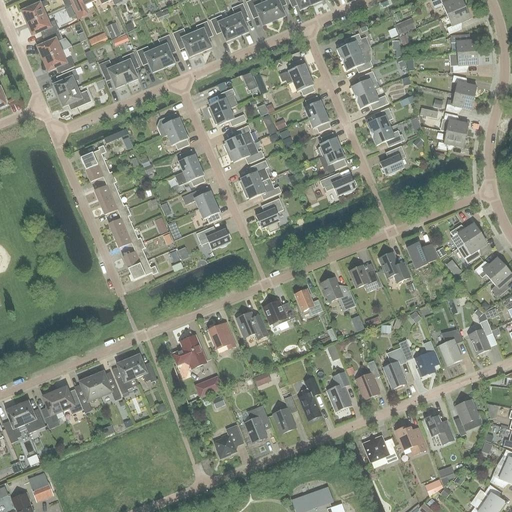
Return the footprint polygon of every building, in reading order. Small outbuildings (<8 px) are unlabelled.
[(70,3),(69,0),(62,0),(66,8),(71,6),(70,3)] [(92,3),(90,0),(75,0),(76,0),(70,3),(71,6),(76,17),(87,12),(84,6),(92,3)] [(274,22),(266,3),(264,0),(253,0),(247,3),(254,19),(259,17),(263,27),(274,22)] [(281,8),(287,5),(284,0),(273,0),(266,3),(274,22),(285,17),(281,8)] [(311,6),(308,0),(288,0),(290,4),(296,2),(300,11),(311,6)] [(431,0),(435,9),(443,6),(447,16),(465,9),(461,0),(455,0),(453,1),(452,0),(431,0)] [(46,16),(42,8),(48,6),(46,1),(21,12),(27,24),(46,16)] [(244,23),(250,21),(243,4),(232,9),(235,16),(229,19),(237,38),(249,33),(244,23)] [(452,27),(447,29),(449,35),(461,30),(459,24),(469,20),(470,20),(465,9),(447,16),(452,27)] [(170,17),(167,11),(162,13),(164,19),(170,17)] [(159,22),(164,19),(162,13),(156,16),(159,22)] [(59,31),(55,21),(49,24),(46,16),(27,24),(32,37),(43,32),(45,37),(59,31)] [(237,38),(229,19),(224,21),(221,16),(211,21),(217,35),(222,33),(226,42),(237,38)] [(409,20),(396,26),(400,34),(412,29),(414,28),(411,19),(409,20)] [(208,39),(213,37),(207,22),(196,27),(198,32),(193,34),(201,53),(212,49),(208,39)] [(128,31),(133,29),(130,23),(125,26),(128,31)] [(62,52),(58,44),(64,42),(60,34),(65,32),(64,29),(59,31),(45,37),(48,43),(37,48),(42,60),(62,52)] [(111,40),(121,36),(118,30),(109,34),(111,40)] [(201,53),(193,34),(187,37),(184,30),(173,34),(180,51),(185,48),(189,58),(201,53)] [(81,43),(86,40),(83,33),(78,35),(81,43)] [(92,47),(107,40),(104,34),(89,41),(92,47)] [(120,38),(122,44),(128,41),(126,35),(120,38)] [(361,40),(359,35),(347,40),(349,46),(337,51),(342,62),(366,51),(370,49),(366,39),(361,40)] [(171,55),(176,52),(169,36),(158,40),(161,48),(156,50),(164,69),(175,64),(171,55)] [(404,36),(400,38),(403,46),(408,44),(404,36)] [(456,44),(457,55),(477,54),(476,41),(475,41),(475,42),(464,43),(464,37),(450,38),(451,44),(456,44)] [(121,46),(118,40),(113,42),(116,49),(121,46)] [(164,69),(156,50),(150,52),(148,47),(137,52),(143,66),(148,64),(153,74),(164,69)] [(88,62),(93,59),(90,51),(85,54),(88,62)] [(373,68),(366,51),(342,62),(346,72),(358,67),(361,73),(373,68)] [(75,67),(70,57),(65,59),(62,52),(42,60),(48,73),(59,68),(61,73),(75,67)] [(134,70),(139,68),(133,54),(123,58),(125,63),(119,66),(127,85),(138,80),(134,70)] [(478,66),(477,54),(457,55),(449,56),(450,68),(453,67),(453,74),(466,73),(466,66),(477,65),(477,66),(478,66)] [(402,58),(397,60),(401,68),(406,66),(402,58)] [(289,65),(292,71),(280,76),(283,82),(282,82),(283,83),(286,82),(287,85),(293,83),(309,76),(305,65),(304,66),(301,60),(289,65)] [(127,85),(119,66),(108,70),(105,63),(99,65),(106,82),(112,80),(116,89),(127,85)] [(77,89),(72,78),(78,76),(75,70),(61,76),(63,81),(53,86),(58,97),(77,89)] [(380,89),(373,72),(361,77),(363,83),(351,88),(356,99),(374,91),(380,89)] [(251,73),(245,76),(250,87),(256,84),(251,73)] [(254,78),(262,96),(267,94),(259,75),(254,78)] [(314,86),(309,76),(293,83),(297,93),(301,91),(303,97),(315,92),(313,86),(314,86)] [(476,88),(465,85),(466,79),(453,76),(452,83),(457,84),(455,95),(474,99),(476,87),(476,88)] [(97,82),(102,90),(108,86),(103,78),(97,82)] [(92,102),(87,91),(80,94),(77,89),(58,97),(63,108),(73,104),(75,109),(92,102)] [(233,96),(235,95),(233,90),(221,95),(223,100),(209,106),(210,108),(208,109),(211,118),(234,108),(238,106),(233,96)] [(385,96),(378,100),(374,91),(356,99),(360,110),(372,105),(375,110),(389,105),(385,96)] [(471,112),(474,99),(455,95),(453,102),(448,101),(446,112),(458,114),(460,108),(470,111),(471,112)] [(304,109),(308,119),(325,112),(321,102),(320,103),(317,97),(305,102),(308,108),(304,109)] [(414,103),(412,97),(405,100),(407,106),(414,103)] [(235,120),(230,110),(234,108),(211,118),(215,126),(217,125),(218,127),(232,121),(234,127),(246,122),(244,116),(235,120)] [(390,128),(387,122),(393,120),(388,109),(376,114),(379,120),(367,125),(371,136),(390,128)] [(437,112),(429,110),(427,119),(435,121),(437,112)] [(330,123),(325,112),(308,119),(313,130),(316,128),(319,134),(331,129),(328,123),(330,123)] [(178,120),(176,114),(159,121),(157,127),(162,139),(167,136),(184,129),(180,119),(178,120)] [(445,114),(444,120),(443,120),(440,131),(446,133),(465,137),(468,125),(467,125),(457,123),(458,117),(445,114)] [(269,115),(262,118),(267,129),(274,126),(269,115)] [(416,134),(422,132),(417,118),(411,120),(416,134)] [(287,127),(283,120),(275,124),(278,131),(287,127)] [(254,143),(250,133),(251,132),(249,127),(237,132),(239,137),(225,143),(226,145),(223,146),(227,154),(254,143)] [(392,134),(390,128),(371,136),(376,147),(388,142),(391,147),(404,141),(402,135),(400,136),(398,131),(392,134)] [(188,140),(184,129),(167,136),(172,147),(175,145),(178,151),(190,146),(187,140),(188,140)] [(113,134),(115,140),(125,136),(123,130),(113,134)] [(463,149),(465,137),(446,133),(444,144),(439,143),(437,149),(450,152),(451,146),(462,148),(462,149),(463,149)] [(277,134),(270,137),(273,144),(280,141),(277,134)] [(319,149),(322,157),(341,149),(337,139),(335,139),(333,134),(321,139),(323,144),(320,146),(321,148),(319,149)] [(424,143),(419,138),(413,144),(418,149),(424,143)] [(289,139),(283,141),(286,149),(292,146),(289,139)] [(261,152),(258,153),(254,143),(227,154),(231,163),(233,162),(234,164),(248,158),(251,164),(264,158),(261,152)] [(107,153),(104,146),(98,149),(99,151),(81,159),(86,171),(105,163),(102,155),(107,153)] [(386,177),(388,175),(390,176),(396,174),(396,172),(404,169),(401,161),(406,158),(401,147),(385,154),(388,160),(380,164),(386,177)] [(345,159),(341,149),(322,157),(326,165),(328,164),(329,166),(332,165),(335,172),(347,166),(344,160),(345,159)] [(179,163),(183,173),(175,177),(200,166),(195,156),(194,156),(192,151),(180,156),(182,161),(179,163)] [(140,162),(143,168),(149,165),(147,159),(140,162)] [(265,170),(269,169),(266,162),(252,167),(255,174),(241,180),(241,182),(239,183),(243,191),(261,183),(270,180),(265,170)] [(110,174),(105,163),(86,171),(91,183),(105,176),(107,182),(115,178),(112,173),(110,174)] [(204,176),(200,166),(175,177),(179,187),(187,183),(191,182),(193,188),(205,183),(203,177),(204,176)] [(356,190),(350,177),(342,180),(339,174),(320,182),(322,189),(324,188),(326,192),(334,189),(337,197),(356,190)] [(299,187),(294,176),(289,178),(293,189),(299,187)] [(117,183),(115,178),(107,182),(109,186),(95,192),(100,204),(119,195),(114,184),(117,183)] [(263,189),(261,183),(243,191),(246,200),(249,199),(249,200),(263,194),(266,200),(281,194),(279,188),(272,190),(270,186),(263,189)] [(210,193),(207,187),(182,198),(186,206),(195,202),(199,210),(215,203),(211,193),(210,193)] [(314,193),(311,187),(303,190),(306,196),(314,193)] [(124,207),(119,195),(100,204),(105,216),(119,209),(121,214),(129,211),(127,206),(124,207)] [(277,214),(284,211),(279,200),(261,207),(264,214),(256,217),(261,230),(267,228),(270,234),(280,230),(277,223),(280,222),(277,214)] [(220,213),(215,203),(199,210),(203,220),(207,219),(209,224),(221,219),(219,214),(220,213)] [(131,216),(129,211),(121,214),(123,219),(109,225),(114,236),(133,228),(129,217),(131,216)] [(165,225),(162,218),(154,221),(157,228),(165,225)] [(174,222),(168,225),(174,241),(181,238),(174,222)] [(464,245),(480,235),(474,224),(473,225),(474,225),(464,231),(461,226),(450,233),(453,238),(458,236),(464,245)] [(212,251),(220,248),(222,249),(227,246),(228,244),(230,243),(225,231),(217,234),(214,227),(196,235),(201,246),(208,243),(212,251)] [(138,240),(133,228),(114,236),(119,249),(133,242),(136,247),(143,244),(141,239),(138,240)] [(167,244),(168,245),(172,243),(169,235),(164,237),(167,244)] [(487,246),(487,245),(480,235),(464,245),(468,252),(464,255),(466,258),(464,259),(468,264),(480,256),(477,251),(486,245),(487,246)] [(328,244),(325,238),(320,240),(323,246),(328,244)] [(438,260),(432,245),(421,249),(419,243),(407,249),(416,270),(428,265),(428,264),(438,260)] [(145,249),(143,244),(136,247),(138,251),(123,258),(129,270),(148,262),(143,250),(145,249)] [(182,261),(189,258),(185,249),(178,251),(182,261)] [(439,259),(448,254),(445,249),(437,254),(439,259)] [(176,252),(170,254),(174,263),(179,260),(176,252)] [(410,278),(405,265),(399,267),(393,254),(379,260),(387,279),(394,276),(397,284),(410,278)] [(491,281),(505,268),(497,259),(497,260),(489,267),(485,262),(475,271),(482,279),(486,276),(491,281)] [(151,269),(148,262),(129,270),(134,282),(152,274),(153,276),(158,274),(155,267),(151,269)] [(381,288),(373,270),(367,273),(367,274),(366,275),(362,267),(349,272),(356,289),(364,286),(367,294),(381,288)] [(450,273),(455,279),(461,273),(456,267),(450,273)] [(511,275),(505,268),(491,281),(496,287),(491,290),(494,293),(493,294),(497,299),(508,289),(504,285),(511,277),(511,275)] [(356,307),(349,291),(341,294),(335,279),(321,284),(329,303),(338,299),(344,312),(356,307)] [(312,303),(307,290),(294,296),(301,313),(308,310),(311,317),(323,312),(318,301),(312,303)] [(458,314),(451,297),(446,299),(453,316),(458,314)] [(295,319),(288,303),(281,307),(279,302),(263,308),(270,324),(272,325),(277,323),(281,331),(289,328),(286,322),(295,319)] [(484,302),(480,307),(485,312),(490,307),(484,302)] [(484,314),(478,309),(475,313),(480,318),(484,314)] [(269,336),(262,321),(256,324),(252,313),(236,320),(244,339),(255,335),(258,341),(269,336)] [(421,319),(416,313),(411,317),(416,323),(421,319)] [(351,320),(357,333),(364,329),(359,317),(351,320)] [(369,327),(375,324),(372,318),(366,320),(369,327)] [(476,356),(491,350),(486,337),(493,335),(487,321),(480,323),(483,330),(468,336),(476,356)] [(235,347),(226,324),(209,331),(217,350),(228,346),(229,350),(235,347)] [(447,367),(462,361),(456,345),(463,342),(458,330),(441,334),(445,344),(439,346),(447,367)] [(207,363),(195,337),(180,343),(183,349),(182,351),(172,355),(177,366),(190,361),(193,369),(191,369),(192,369),(189,371),(190,374),(192,375),(193,375),(195,375),(198,374),(199,373),(200,371),(200,369),(199,367),(207,363)] [(399,344),(401,349),(406,362),(414,359),(406,341),(399,344)] [(344,350),(345,346),(344,342),(337,345),(340,352),(344,350)] [(337,352),(334,345),(327,348),(329,355),(337,352)] [(407,363),(406,362),(401,349),(387,355),(391,366),(384,369),(392,390),(407,384),(400,366),(407,363)] [(440,365),(434,352),(415,360),(419,369),(416,370),(420,379),(436,372),(433,367),(440,365)] [(140,355),(128,360),(136,379),(143,376),(146,383),(150,381),(151,383),(157,381),(151,366),(145,368),(140,355)] [(122,378),(116,380),(122,395),(123,395),(128,393),(127,390),(132,389),(139,386),(136,379),(128,360),(117,365),(122,378)] [(380,377),(374,361),(367,364),(371,374),(356,381),(364,401),(380,395),(374,380),(380,377)] [(349,377),(354,374),(352,368),(346,370),(349,377)] [(103,371),(98,375),(92,378),(100,398),(111,393),(115,402),(122,399),(115,383),(109,385),(103,371)] [(349,386),(344,373),(334,378),(338,387),(328,391),(336,412),(351,406),(343,388),(349,386)] [(224,389),(218,376),(194,386),(200,399),(224,389)] [(265,384),(262,376),(253,379),(257,388),(265,384)] [(85,396),(79,398),(85,414),(90,412),(92,411),(88,403),(100,398),(92,378),(85,381),(79,381),(85,396)] [(321,394),(314,378),(304,383),(307,389),(301,392),(303,397),(298,399),(308,422),(311,421),(313,422),(318,420),(319,417),(322,416),(314,397),(321,394)] [(255,389),(251,380),(242,383),(246,392),(255,389)] [(237,396),(233,387),(224,390),(228,399),(237,396)] [(83,411),(78,398),(71,401),(66,389),(61,391),(60,389),(56,392),(56,393),(55,393),(62,412),(69,409),(72,415),(83,411)] [(62,412),(55,393),(53,394),(53,393),(49,394),(49,396),(43,398),(48,410),(42,413),(47,425),(53,423),(58,421),(56,414),(62,412)] [(220,396),(212,400),(216,409),(224,405),(220,396)] [(291,397),(284,400),(286,405),(293,403),(291,397)] [(482,425),(479,419),(472,401),(455,408),(459,418),(454,421),(461,437),(466,435),(465,432),(482,425)] [(29,402),(17,407),(25,426),(29,434),(36,431),(35,429),(39,427),(40,430),(45,427),(39,412),(34,415),(29,402)] [(157,407),(160,414),(167,411),(164,404),(157,407)] [(496,418),(493,406),(487,405),(491,420),(496,418)] [(267,438),(261,423),(268,420),(263,406),(247,413),(250,420),(249,422),(244,424),(252,444),(257,443),(258,444),(260,443),(262,442),(263,440),(267,438)] [(25,426),(17,407),(5,412),(11,424),(4,427),(11,444),(18,442),(17,439),(21,437),(18,429),(25,426)] [(281,435),(296,429),(288,409),(273,415),(281,435)] [(443,446),(454,441),(446,422),(441,424),(437,415),(425,420),(432,438),(439,435),(443,446)] [(124,424),(126,429),(133,427),(131,421),(124,424)] [(244,444),(236,426),(226,431),(228,435),(221,438),(222,440),(215,443),(218,450),(217,452),(220,460),(229,457),(229,455),(236,452),(234,448),(244,444)] [(426,451),(418,429),(411,432),(409,426),(395,432),(403,452),(411,448),(414,456),(426,451)] [(112,427),(102,431),(104,438),(115,434),(112,427)] [(511,430),(511,431),(511,434),(510,442),(505,441),(503,447),(511,449),(511,430)] [(491,444),(494,437),(487,434),(484,441),(491,444)] [(393,447),(386,450),(381,438),(368,443),(363,445),(365,450),(366,450),(371,463),(384,457),(387,465),(398,460),(393,447)] [(489,455),(493,446),(485,443),(481,452),(489,455)] [(55,448),(46,451),(49,458),(57,454),(55,448)] [(157,451),(141,457),(147,473),(158,469),(160,474),(163,473),(167,482),(181,476),(178,467),(180,466),(177,459),(175,460),(172,452),(159,457),(157,451)] [(511,453),(506,451),(503,456),(497,466),(511,472),(511,453)] [(30,458),(33,466),(42,462),(39,454),(30,458)] [(119,501),(135,494),(129,481),(139,477),(130,455),(120,459),(125,473),(110,478),(119,501)] [(11,466),(14,475),(22,472),(19,463),(11,466)] [(511,485),(511,472),(497,466),(490,483),(504,489),(506,483),(511,485)] [(437,470),(441,482),(447,479),(454,477),(453,472),(445,475),(442,469),(437,470)] [(457,485),(461,479),(457,477),(452,481),(457,485)] [(438,479),(431,483),(435,494),(442,489),(438,479)] [(54,497),(49,483),(48,483),(31,490),(37,503),(54,497)] [(501,494),(490,486),(484,494),(480,492),(476,498),(495,511),(501,511),(507,505),(497,499),(501,494)] [(445,487),(441,492),(447,497),(451,492),(445,487)] [(87,488),(68,496),(74,511),(90,511),(84,498),(90,496),(87,488)] [(292,501),(295,511),(342,511),(340,506),(342,505),(330,509),(329,504),(333,503),(328,488),(328,489),(316,494),(316,493),(305,497),(305,498),(293,502),(292,501)] [(16,508),(17,511),(33,511),(29,503),(30,503),(27,494),(11,500),(15,509),(16,508)] [(495,511),(476,498),(471,504),(475,507),(471,511),(495,511)]
